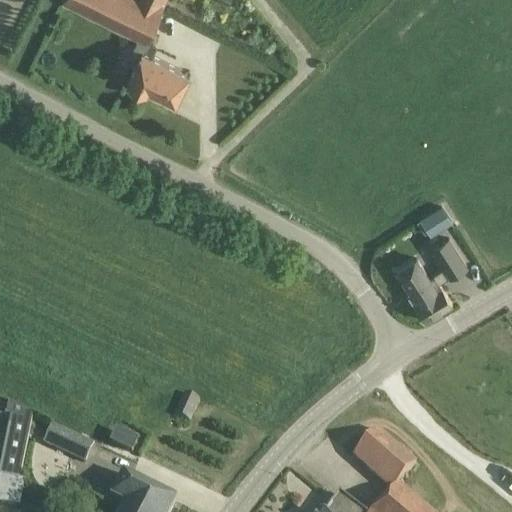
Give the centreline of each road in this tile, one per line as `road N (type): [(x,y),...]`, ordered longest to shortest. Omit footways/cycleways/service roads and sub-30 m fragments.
road 1 (unclassified): [(403,353),(323,254),(0,87)]
road 2 (tertiary): [(233,511),(333,401),(403,353)]
road 3 (tertiary): [(403,353),(511,290)]
